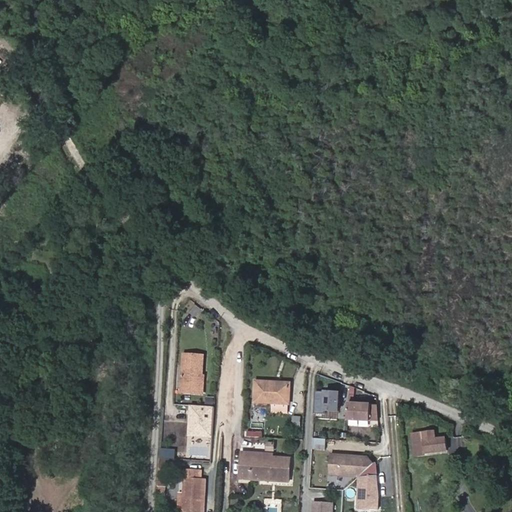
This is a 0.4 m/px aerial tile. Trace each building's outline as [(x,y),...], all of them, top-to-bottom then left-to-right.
[(184,351),(182,383),(201,385),(202,372),(203,352),(184,351)] [(182,383),(181,389),(203,391),(204,372),(202,372),(201,385),(182,383)] [(275,380),(259,378),(257,399),(271,400),(276,401),(277,383),(274,383),(275,380)] [(277,383),(276,401),(289,402),(290,384),(277,383)] [(340,412),(341,393),(317,392),(317,400),(327,401),(326,411),(340,412)] [(288,412),(289,402),(276,401),(271,400),(271,410),(288,412)] [(370,405),(348,403),(347,419),(370,421),(370,405)] [(212,407),(188,405),(185,457),(209,458),(212,407)] [(435,432),(424,434),(426,454),(447,451),(445,438),(436,440),(435,432)] [(326,450),(326,440),(314,440),(313,450),(326,450)] [(240,476),(251,476),(252,457),(251,457),(252,451),(242,450),(240,476)] [(328,475),(358,477),(372,464),(366,457),(329,455),(328,475)] [(174,457),(159,456),(159,467),(157,495),(165,495),(166,468),(174,468),(174,457)] [(272,458),(270,478),(288,479),(290,457),(273,456),(273,458),(272,458)] [(251,476),(270,478),(272,458),(252,457),(251,476)] [(185,476),(183,508),(204,509),(205,478),(200,477),(200,468),(181,468),(181,476),(185,476)] [(376,475),(358,477),(357,509),(377,510),(378,497),(376,475)] [(331,511),(332,504),(313,503),(312,511),(331,511)]
